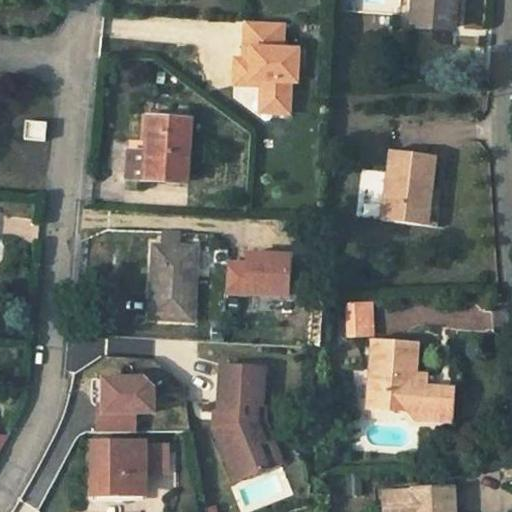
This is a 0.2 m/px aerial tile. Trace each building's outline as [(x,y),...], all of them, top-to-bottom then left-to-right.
[(417,0),(415,27),(454,30),(456,0),(417,0)] [(285,25),(246,23),(244,50),(252,50),(251,61),(244,60),(235,60),(234,86),(261,87),(260,102),(289,103),(291,84),(297,84),(299,52),(283,51),(285,25)] [(252,50),(244,50),(244,60),(251,61),(252,50)] [(260,102),(260,114),(289,116),(289,103),(260,102)] [(144,112),(141,154),(148,155),(150,120),(191,123),(192,115),(144,112)] [(188,184),(191,123),(150,120),(148,155),(141,154),(130,154),(129,180),(188,184)] [(26,141),(45,143),(47,124),(27,122),(26,141)] [(383,222),(422,227),(427,191),(432,192),(433,188),(436,158),(392,152),(383,222)] [(427,191),(422,227),(440,229),(442,207),(436,207),(438,189),(433,188),(432,192),(427,191)] [(161,248),(178,249),(179,234),(161,233),(161,248)] [(151,320),(193,323),(197,250),(178,249),(161,248),(155,248),(151,320)] [(225,295),(288,298),(290,258),(250,256),(249,266),(227,265),(225,295)] [(372,305),(347,305),(348,335),(373,335),(372,305)] [(368,411),(409,414),(418,415),(422,420),(440,421),(442,390),(428,389),(429,377),(416,376),(419,344),(374,341),(368,411)] [(263,406),(265,370),(222,367),(220,414),(220,415),(225,416),(224,426),(215,430),(237,484),(268,471),(258,446),(265,443),(257,423),(258,408),(263,408),(263,406)] [(104,406),(104,413),(99,413),(99,433),(136,433),(136,414),(155,414),(155,379),(104,379),(104,406)] [(455,391),(442,390),(440,421),(452,422),(455,391)] [(263,408),(258,408),(257,423),(265,443),(258,446),(268,471),(283,465),(265,422),(266,407),(263,406),(263,408)] [(220,414),(216,414),(215,430),(224,426),(225,416),(220,415),(220,414)] [(143,474),(144,446),(144,443),(94,444),(94,499),(113,499),(113,502),(136,501),(136,492),(143,492),(143,474)] [(166,446),(144,446),(143,474),(166,473),(166,446)] [(455,511),(455,489),(410,491),(410,493),(384,494),(384,511),(455,511)]
